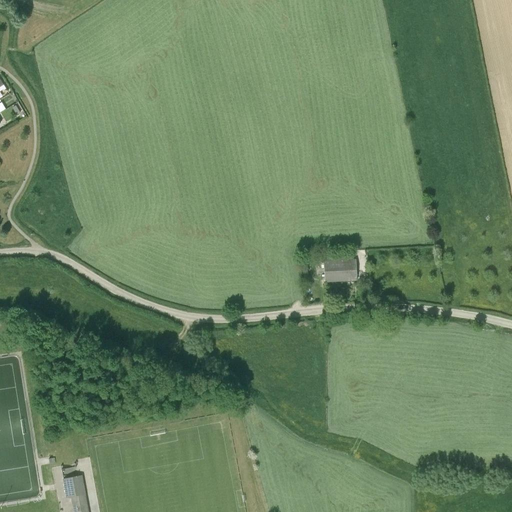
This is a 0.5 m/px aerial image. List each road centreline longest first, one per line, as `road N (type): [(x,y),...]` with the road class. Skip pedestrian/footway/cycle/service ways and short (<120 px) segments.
road 1 (unclassified): [(511,325),(378,307),(198,318),(134,299),(53,255),(0,253)]
road 2 (track): [(5,70),(28,97),(35,132),(31,165),(8,215),(39,252)]
